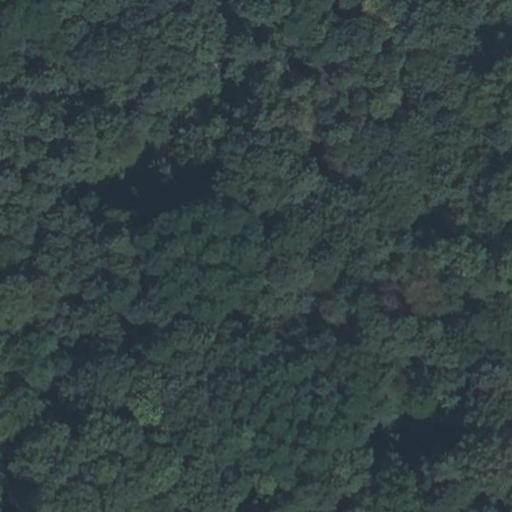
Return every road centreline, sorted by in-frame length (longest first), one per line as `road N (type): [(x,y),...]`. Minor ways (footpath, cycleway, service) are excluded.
road 1 (track): [(139,0),(165,33),(339,171),(511,293)]
road 2 (track): [(93,511),(145,465),(272,305),(339,171)]
